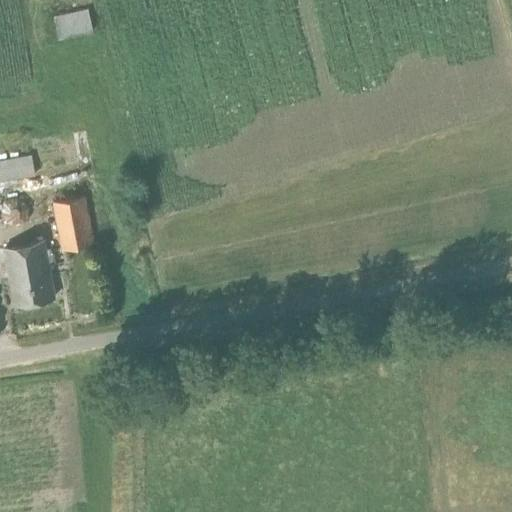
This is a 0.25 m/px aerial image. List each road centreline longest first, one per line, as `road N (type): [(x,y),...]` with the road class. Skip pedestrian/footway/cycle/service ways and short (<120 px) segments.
road 1 (unclassified): [(0,361),(511,267)]
road 2 (track): [(128,511),(126,338)]
